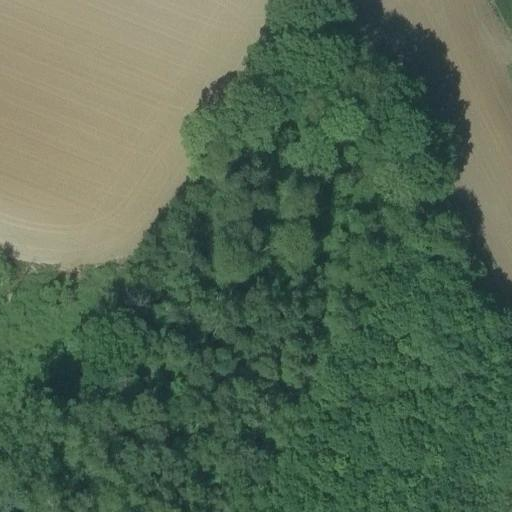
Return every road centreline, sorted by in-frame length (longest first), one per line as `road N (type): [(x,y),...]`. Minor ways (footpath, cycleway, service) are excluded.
road 1 (track): [(226,511),(420,164)]
road 2 (track): [(511,325),(330,0)]
